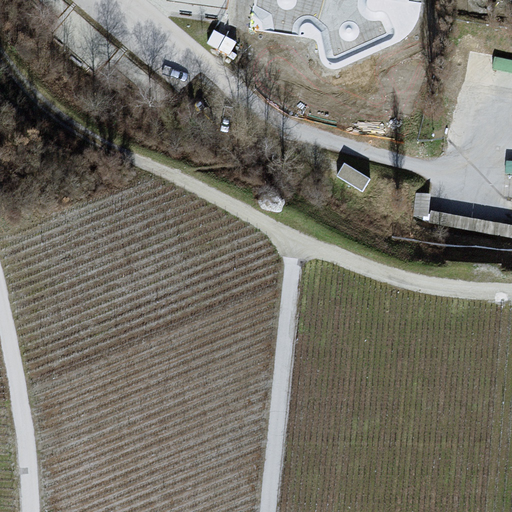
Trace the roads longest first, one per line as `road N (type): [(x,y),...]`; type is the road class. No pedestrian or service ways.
road 1 (track): [(511,294),(408,290),(291,239),(25,95),(0,56)]
road 2 (track): [(267,511),(291,239)]
road 3 (unclassified): [(0,293),(28,511)]
